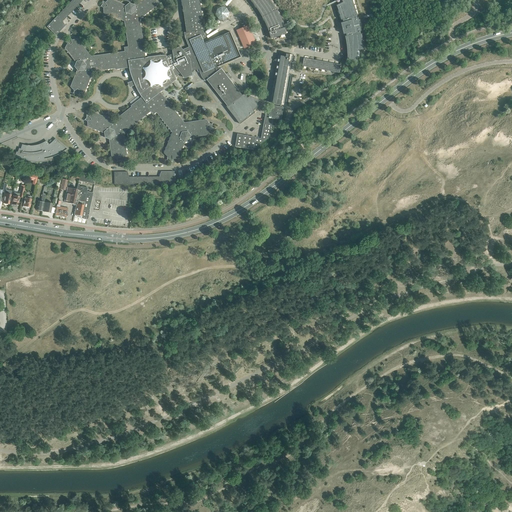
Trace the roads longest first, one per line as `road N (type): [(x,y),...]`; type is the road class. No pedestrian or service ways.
road 1 (primary): [(0,222),(117,239),(199,229),(236,212),(430,64),(511,32)]
road 2 (track): [(511,266),(486,266),(375,304),(301,351),(120,435),(64,451),(0,450)]
road 3 (track): [(95,511),(196,503),(290,455),(338,405),(410,361),(460,354),(511,378)]
